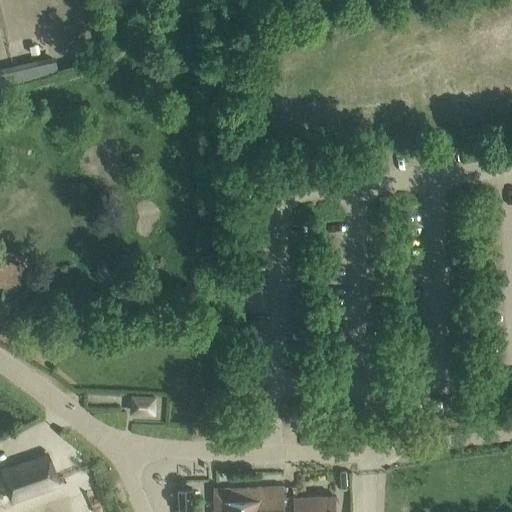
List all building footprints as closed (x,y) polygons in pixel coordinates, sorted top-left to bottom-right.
[(36,60),(0,68),(0,86),(40,77),(36,60)] [(0,284),(18,287),(21,267),(22,264),(0,260),(0,284)] [(133,396),(132,408),(154,409),(154,397),(133,396)] [(49,454),(0,470),(11,501),(59,484),(49,454)] [(284,511),(284,497),(284,486),(213,488),(214,511),(284,511)] [(335,511),(335,495),(284,497),(284,511),(335,511)]
